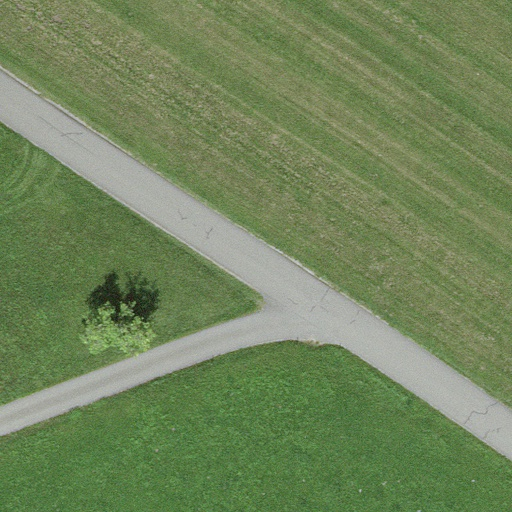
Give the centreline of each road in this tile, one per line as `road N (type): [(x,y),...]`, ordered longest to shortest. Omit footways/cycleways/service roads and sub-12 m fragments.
road 1 (tertiary): [(344,321),(0,88)]
road 2 (unclassified): [(344,321),(253,340),(0,425)]
road 3 (tertiary): [(511,436),(344,321)]
